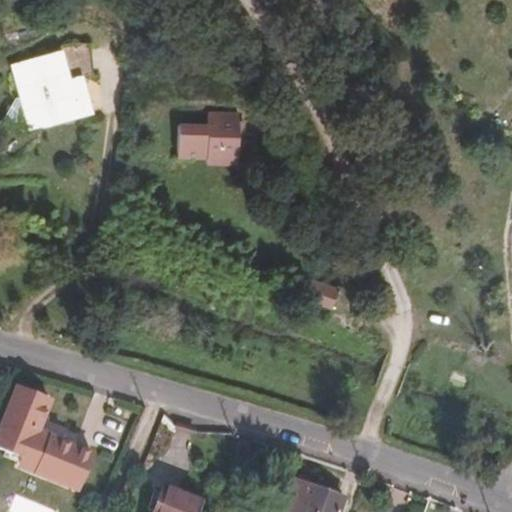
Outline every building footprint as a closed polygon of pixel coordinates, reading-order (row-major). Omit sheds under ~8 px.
[(44,28),(17,36),(20,44),(46,35),(44,28)] [(62,54),(14,67),(26,110),(31,128),(90,112),(81,79),(94,76),(92,45),(75,43),(60,47),(62,54)] [(31,128),(26,110),(9,115),(15,137),(36,132),(34,127),(31,128)] [(222,150),(221,142),(221,135),(190,138),(191,150),(162,153),(165,184),(194,181),(195,186),(225,183),(224,173),(233,161),(228,156),(222,150)] [(339,295),(307,283),(301,301),(333,312),(339,295)] [(90,454),(37,432),(22,468),(76,490),(90,454)] [(338,511),(343,498),(292,480),(280,511),(338,511)] [(197,511),(202,502),(161,487),(151,511),(197,511)]
